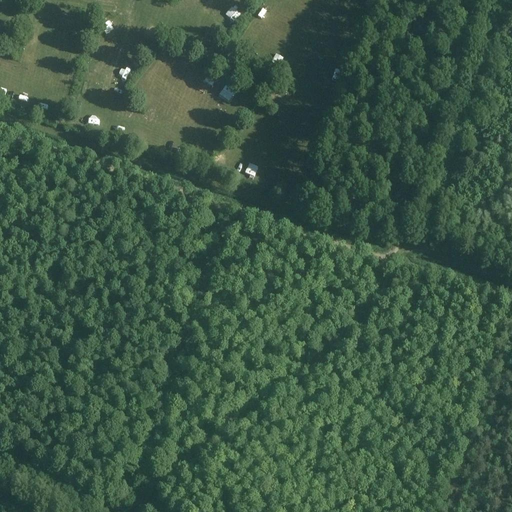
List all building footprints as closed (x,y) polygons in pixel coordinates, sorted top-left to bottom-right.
[(234,18),(241,8),(233,3),(227,13),(234,18)] [(272,20),(277,12),(269,7),(264,15),(272,20)] [(57,22),(66,24),(68,15),(60,13),(57,22)] [(146,28),(155,32),(160,24),(151,19),(146,28)] [(29,42),(40,43),(40,29),(30,29),(29,42)] [(99,32),(97,40),(106,43),(108,34),(99,32)] [(159,63),(171,68),(175,59),(163,54),(159,63)] [(103,64),(104,56),(92,55),(91,63),(103,64)] [(146,77),(154,84),(161,76),(153,69),(146,77)] [(60,79),(69,80),(70,71),(61,70),(60,79)] [(203,80),(210,85),(215,78),(208,73),(203,80)] [(144,83),(138,92),(144,96),(150,87),(144,83)] [(53,111),(56,101),(46,98),(42,108),(53,111)] [(227,132),(233,125),(226,118),(219,125),(227,132)] [(161,140),(159,145),(168,149),(171,145),(161,140)] [(313,155),(311,167),(320,169),(322,157),(313,155)] [(282,184),(282,175),(272,175),(272,184),(282,184)]
